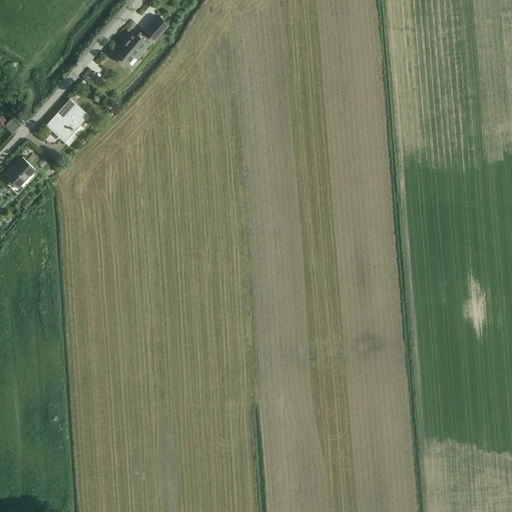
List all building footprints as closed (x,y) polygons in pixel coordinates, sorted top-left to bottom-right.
[(154,40),(167,24),(158,16),(144,32),(154,40)] [(146,44),(139,38),(133,32),(127,39),(126,38),(114,52),(127,63),(133,55),(135,57),(146,44)] [(64,140),(87,115),(70,100),(47,124),(64,140)] [(12,133),(19,124),(12,117),(4,126),(12,133)] [(18,187),(35,169),(22,157),(5,176),(18,187)]
